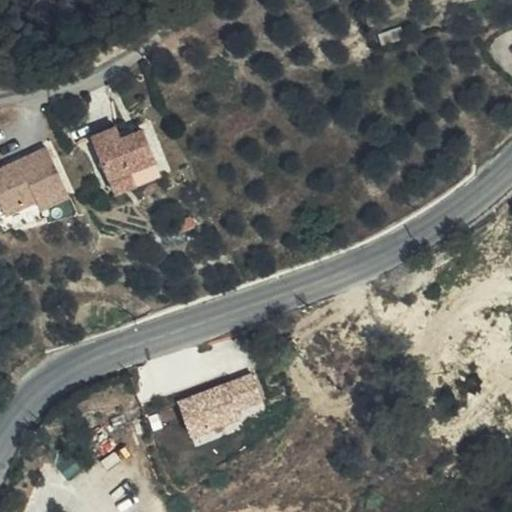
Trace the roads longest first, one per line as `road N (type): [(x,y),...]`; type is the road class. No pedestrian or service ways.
road 1 (secondary): [(0,446),(22,406),(67,370),(378,256),(436,226),(511,166)]
road 2 (residential): [(185,0),(112,65),(0,99)]
